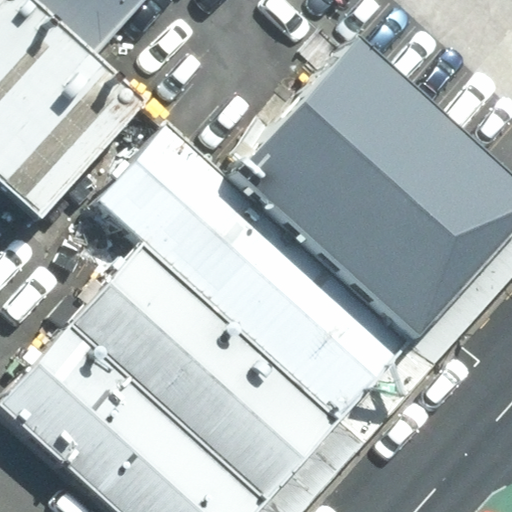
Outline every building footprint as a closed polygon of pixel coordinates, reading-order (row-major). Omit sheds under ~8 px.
[(44,0),(94,39),(131,0),(44,0)] [(112,115),(65,73),(0,19),(0,220),(8,228),(112,115)] [(208,176),(388,341),(503,216),(322,51),(208,176)] [(126,241),(318,416),(388,341),(208,176),(148,121),(78,197),(126,241)] [(46,328),(238,504),(318,416),(126,241),(46,328)] [(230,511),(238,504),(46,328),(0,379),(0,421),(99,511),(230,511)]
